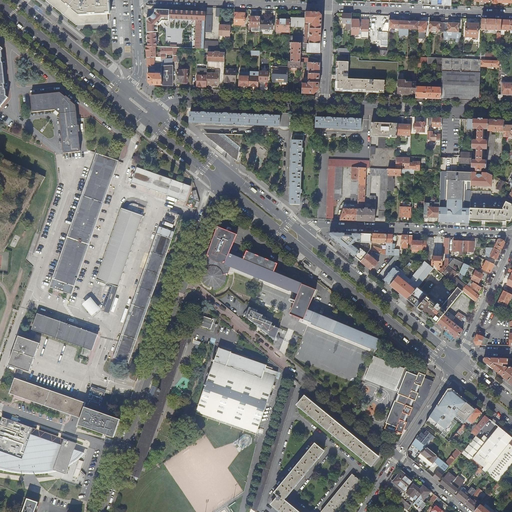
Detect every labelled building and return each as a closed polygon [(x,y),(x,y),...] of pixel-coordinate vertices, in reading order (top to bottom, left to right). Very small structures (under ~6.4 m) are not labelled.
[(49,0),(74,20),(78,23),(108,21),(107,13),(111,13),(109,0),(49,0)] [(146,18),(148,46),(155,46),(157,46),(156,32),(158,32),(158,25),(162,21),(169,21),(169,19),(195,20),(194,48),(204,48),(205,41),(205,32),(206,11),(201,11),(156,9),(155,13),(154,15),(151,17),(150,18),(146,18)] [(306,12),(306,19),(305,23),(312,23),(312,26),(310,25),(310,27),(309,27),(309,30),(310,30),(310,43),(321,44),(322,15),(319,13),(306,12)] [(245,13),(235,13),(234,24),(245,25),(245,20),(247,20),(247,18),(245,18),(245,13)] [(351,29),(352,19),(352,14),(343,13),(342,23),(346,24),(346,29),(351,29)] [(252,31),(260,32),(260,29),(260,20),(260,17),(251,17),(250,27),(252,27),(252,31)] [(436,31),(444,32),(444,23),(445,18),(440,17),(440,23),(429,22),(429,33),(436,33),(436,31)] [(290,26),(305,27),(305,25),(305,23),(306,19),(291,18),(291,20),(290,26)] [(352,19),(351,29),(351,35),(361,35),(361,38),(369,39),(369,20),(362,20),(362,21),(362,22),(359,22),(359,21),(359,19),(352,19)] [(481,30),(501,31),(501,30),(501,20),(482,19),(481,30)] [(274,20),(260,20),(260,29),(273,29),(274,20)] [(290,32),(290,26),(291,20),(281,20),(278,20),(277,31),(290,32)] [(501,30),(510,30),(511,20),(501,20),(501,30)] [(389,29),(399,29),(399,21),(389,21),(389,29)] [(399,29),(409,29),(409,21),(399,21),(399,29)] [(409,29),(419,30),(419,22),(409,21),(409,29)] [(419,22),(419,30),(419,38),(425,39),(425,32),(427,32),(427,22),(419,22)] [(459,23),(444,23),(444,32),(444,36),(444,40),(450,40),(450,38),(461,39),(461,33),(459,33),(459,23)] [(478,24),(466,24),(466,37),(478,38),(478,24)] [(231,25),(219,25),(219,35),(230,36),(231,25)] [(321,44),(310,43),(307,43),(305,43),(290,42),(289,52),(289,61),(304,62),(308,62),(308,60),(300,59),(301,45),(302,45),(302,47),(307,47),(307,52),(320,53),(321,44)] [(155,46),(148,46),(147,46),(147,57),(154,57),(156,57),(155,46)] [(163,85),(173,86),(173,61),(173,58),(167,59),(166,59),(166,54),(167,54),(173,54),(173,47),(171,47),(168,47),(168,48),(161,49),(161,52),(162,59),(161,59),(162,70),(162,74),(163,85)] [(215,52),(208,52),(208,53),(208,61),(225,62),(225,49),(222,49),(222,53),(221,53),(220,52),(216,52),(215,52)] [(486,52),(486,60),(491,60),(491,58),(496,58),(496,53),(486,52)] [(442,73),(480,75),(481,67),(481,60),(480,60),(478,60),(461,59),(446,59),(443,59),(443,64),(442,73)] [(304,62),(289,61),(289,67),(289,70),(303,71),(303,70),(304,62)] [(303,70),(303,71),(303,76),(306,77),(306,75),(309,75),(309,81),(308,80),(307,82),(309,82),(309,84),(303,84),(303,93),(315,94),(319,90),(320,63),(308,62),(308,67),(309,67),(309,73),(306,73),(306,70),(303,70)] [(385,82),(348,80),(349,62),(339,62),(339,69),(338,69),(337,82),(339,82),(338,89),(343,90),(343,91),(354,91),(354,90),(366,90),(366,91),(380,92),(380,91),(385,91),(385,82)] [(272,83),(288,84),(289,70),(289,67),(273,66),(272,83)] [(151,85),(163,85),(162,74),(155,74),(155,68),(148,69),(149,82),(151,85)] [(207,85),(207,73),(207,69),(197,68),(197,75),(198,75),(197,86),(207,87),(207,85)] [(188,70),(178,69),(178,82),(183,82),(183,84),(187,84),(188,83),(188,70)] [(236,82),(237,69),(230,69),(230,71),(224,71),(224,81),(224,83),(230,83),(230,82),(236,82)] [(262,72),(259,71),(259,82),(268,82),(269,72),(266,72),(266,70),(262,70),(262,72)] [(249,71),(249,73),(249,86),(259,87),(259,82),(259,71),(249,71)] [(239,86),(249,86),(249,73),(240,72),(239,86)] [(219,73),(207,73),(207,85),(212,85),(219,85),(219,73)] [(480,75),(442,73),(442,88),(441,99),(455,100),(479,101),(480,92),(480,75)] [(417,87),(417,84),(406,83),(406,81),(398,81),(398,94),(408,94),(408,95),(416,95),(417,87)] [(498,95),(498,102),(502,102),(503,95),(511,95),(511,82),(502,82),(501,95),(498,95)] [(428,99),(441,99),(442,88),(417,87),(416,95),(416,98),(428,99)] [(56,110),(59,113),(60,113),(63,153),(80,151),(78,132),(79,132),(79,125),(77,125),(75,105),(70,101),(71,100),(66,96),(65,97),(60,94),(30,96),(32,112),(55,110),(56,110)] [(280,126),(280,116),(269,116),(269,115),(266,115),(266,116),(247,115),(247,114),(243,114),(243,115),(228,114),(228,113),(224,113),(224,114),(205,113),(205,112),(202,112),(202,113),(191,113),(190,122),(280,126)] [(280,116),(280,126),(289,126),(290,115),(280,114),(280,116)] [(328,118),(317,118),(316,127),(361,129),(362,120),(354,119),(354,118),(350,118),(350,119),(331,118),(331,117),(328,117),(328,118)] [(434,127),(442,127),(442,118),(436,118),(433,118),(433,128),(434,128),(434,127)] [(477,160),(472,160),(471,164),(471,168),(474,168),(476,170),(476,171),(481,171),(481,170),(483,168),(486,168),(487,162),(487,160),(482,160),(482,157),(484,157),(484,149),(487,150),(487,143),(487,140),(485,140),(485,129),(488,130),(488,120),(481,120),(473,119),(473,129),(478,129),(478,131),(477,132),(477,133),(478,134),(477,140),(472,139),(472,149),(477,149),(477,155),(476,156),(476,157),(477,158),(477,160)] [(497,120),(488,120),(488,130),(488,131),(487,140),(487,143),(487,150),(487,160),(487,162),(494,162),(495,135),(492,135),(492,131),(504,132),(504,126),(504,121),(497,120)] [(425,133),(425,123),(420,122),(420,123),(417,123),(417,124),(414,124),(414,129),(417,129),(417,132),(425,133)] [(371,135),(397,136),(398,124),(372,123),(371,135)] [(411,125),(398,124),(397,136),(411,136),(411,125)] [(428,140),(427,140),(427,150),(430,151),(430,143),(429,142),(429,141),(429,140),(431,140),(436,140),(436,141),(440,141),(440,135),(437,134),(437,135),(433,134),(433,132),(428,132),(428,140)] [(240,147),(224,134),(203,133),(208,137),(229,154),(237,161),(239,152),(240,147)] [(243,134),(224,134),(240,147),(243,134)] [(371,168),(388,169),(396,169),(396,157),(397,149),(385,149),(386,138),(379,137),(379,149),(370,148),(370,161),(370,168),(371,168)] [(302,141),(294,140),(293,140),(290,204),(300,204),(300,196),(300,193),(302,193),(302,189),(301,189),(301,171),(302,171),(302,167),(301,167),(302,152),(303,152),(303,148),(302,148),(302,146),(302,141)] [(471,164),(472,160),(472,149),(460,149),(459,157),(459,163),(471,164)] [(119,161),(97,153),(50,287),(72,295),(119,161)] [(409,170),(410,163),(410,158),(396,157),(396,169),(401,169),(401,163),(405,164),(404,170),(409,170)] [(471,185),(472,173),(471,172),(459,172),(459,163),(459,157),(451,157),(451,159),(440,158),(440,171),(441,171),(439,208),(439,218),(439,222),(470,223),(470,220),(470,208),(471,185)] [(342,167),(353,167),(360,168),(366,168),(370,168),(370,161),(329,159),(326,219),(333,220),(334,200),(335,167),(342,167)] [(409,170),(414,170),(419,170),(420,162),(415,162),(415,163),(410,163),(409,170)] [(191,186),(138,167),(132,183),(185,202),(191,186)] [(358,205),(360,168),(353,167),(351,205),(358,205)] [(358,205),(358,209),(357,221),(375,221),(375,210),(368,210),(368,209),(365,208),(365,209),(363,209),(363,202),(365,202),(366,168),(360,168),(358,205)] [(388,169),(371,168),(371,173),(371,175),(381,176),(380,200),(382,200),(381,211),(379,210),(379,218),(386,218),(387,191),(388,169)] [(401,175),(401,173),(401,169),(396,169),(388,169),(387,191),(394,191),(394,179),(392,179),(392,175),(401,175)] [(491,186),(492,176),(487,173),(486,173),(482,173),(482,177),(481,177),(481,176),(480,175),(478,175),(477,176),(477,177),(476,177),(476,173),(472,173),(471,185),(491,186)] [(497,188),(501,190),(505,182),(501,180),(500,183),(499,183),(497,188)] [(411,203),(400,202),(400,217),(410,217),(411,203)] [(503,210),(470,208),(470,220),(506,222),(507,221),(510,221),(511,217),(511,204),(506,202),(503,209),(503,210)] [(428,217),(439,218),(439,208),(429,207),(428,217)] [(118,287),(144,216),(122,208),(97,279),(118,287)] [(340,220),(357,221),(358,209),(344,209),(340,220)] [(373,348),(377,350),(380,341),(371,337),(373,333),(327,314),(325,318),(308,311),(316,290),(284,277),(285,273),(275,270),(277,264),(247,252),(245,257),(231,252),(238,234),(218,226),(203,266),(206,269),(204,271),(203,273),(202,276),(202,278),(203,281),(204,283),(206,285),(209,286),(212,287),(214,287),(214,290),(217,289),(220,288),(223,285),(225,282),(226,279),(226,275),(229,274),(232,267),(290,291),(290,290),(298,293),(290,314),(312,323),(312,324),(372,349),(373,348)] [(129,363),(175,233),(159,228),(114,357),(129,363)] [(330,232),(329,236),(361,262),(368,254),(361,249),(359,252),(352,246),(356,241),(361,242),(372,243),(372,234),(330,232)] [(372,243),(387,243),(387,234),(372,234),(372,243)] [(387,255),(395,256),(395,249),(395,244),(390,244),(390,243),(392,243),(393,235),(387,234),(387,243),(387,255)] [(412,241),(413,236),(408,235),(408,245),(412,245),(412,251),(414,251),(414,250),(426,250),(427,241),(412,241)] [(500,252),(505,243),(504,241),(501,240),(499,239),(494,249),(500,252)] [(459,255),(463,255),(463,252),(463,242),(453,241),(453,251),(459,251),(459,255)] [(474,242),(463,242),(463,252),(474,252),(474,242)] [(497,259),(500,252),(494,249),(493,248),(491,248),(489,252),(492,254),(491,255),(491,256),(497,259)] [(477,253),(476,256),(480,258),(487,261),(488,258),(484,256),(477,253)] [(372,258),(368,254),(361,262),(371,270),(374,266),(375,267),(378,263),(374,259),(375,258),(373,256),(372,258)] [(399,256),(395,256),(388,264),(392,266),(401,256),(399,256)] [(437,268),(437,270),(442,274),(449,265),(449,259),(445,258),(445,265),(442,268),(440,268),(440,265),(442,266),(443,257),(433,256),(432,265),(436,265),(436,268),(437,268)] [(462,267),(460,273),(461,274),(465,276),(469,266),(463,263),(454,259),(449,265),(456,270),(457,269),(456,268),(453,266),(455,263),(462,267)] [(494,265),(487,261),(483,269),(490,273),(494,265)] [(433,268),(425,262),(413,276),(422,283),(433,268)] [(401,273),(394,267),(388,274),(385,277),(383,280),(390,286),(398,276),(401,273)] [(450,281),(458,287),(462,291),(476,302),(479,296),(473,291),(472,291),(465,285),(464,286),(454,277),(453,278),(449,275),(453,270),(449,267),(444,273),(448,277),(447,278),(451,281),(450,281)] [(488,279),(489,275),(480,271),(477,269),(473,278),(473,279),(479,283),(482,276),(488,279)] [(416,290),(398,276),(390,286),(408,300),(416,290)] [(479,292),(482,288),(474,283),(471,286),(479,292)] [(418,308),(437,323),(448,309),(462,291),(458,287),(441,308),(438,307),(439,305),(438,304),(437,305),(427,297),(428,296),(427,296),(418,308)] [(408,300),(418,308),(427,296),(418,288),(416,290),(408,300)] [(511,294),(504,291),(499,302),(507,306),(511,295),(511,294)] [(257,310),(250,307),(243,315),(275,341),(278,340),(279,339),(279,337),(279,336),(277,335),(279,329),(272,325),(272,323),(265,320),(266,318),(263,316),(263,315),(257,312),(257,310)] [(457,316),(448,309),(437,323),(446,331),(454,338),(456,339),(459,338),(463,330),(458,326),(463,320),(465,322),(466,320),(464,319),(466,317),(460,312),(457,316)] [(86,331),(37,313),(32,329),(43,334),(92,351),(98,335),(91,332),(91,330),(87,328),(86,331)] [(496,326),(500,317),(495,315),(491,323),(496,326)] [(213,323),(215,324),(217,319),(213,318),(212,320),(203,316),(200,326),(211,330),(213,323)] [(28,339),(40,343),(43,334),(32,329),(28,339)] [(456,339),(446,331),(444,334),(446,335),(451,340),(452,341),(454,341),(456,339)] [(179,332),(162,378),(160,377),(149,408),(151,409),(127,479),(133,481),(133,479),(137,481),(138,479),(139,479),(189,336),(179,332)] [(483,333),(479,332),(474,341),(476,345),(487,345),(490,339),(484,337),(481,336),(483,333)] [(18,368),(30,372),(40,343),(28,339),(19,336),(9,365),(18,368)] [(266,365),(231,353),(231,352),(218,348),(214,360),(212,360),(212,362),(213,362),(196,414),(256,435),(278,372),(265,368),(266,365)] [(417,401),(417,399),(424,401),(428,390),(430,391),(434,383),(424,379),(425,376),(412,371),(412,373),(374,358),(365,379),(367,379),(397,391),(396,393),(417,401)] [(511,367),(509,367),(509,368),(506,366),(504,366),(504,367),(503,366),(503,364),(511,364),(511,358),(485,358),(484,361),(511,383),(511,367)] [(30,372),(18,368),(14,379),(26,383),(30,372)] [(9,394),(74,416),(76,417),(81,418),(78,425),(114,437),(120,419),(84,407),(86,403),(79,400),(26,383),(14,379),(9,394)] [(289,387),(251,509),(254,511),(257,511),(296,389),(289,387)] [(106,393),(92,388),(87,401),(101,406),(106,393)] [(476,409),(452,389),(448,389),(426,424),(441,436),(455,418),(463,424),(476,409)] [(342,427),(305,396),(298,405),(371,466),(379,457),(342,427)] [(481,412),(476,409),(463,424),(451,440),(454,442),(455,443),(467,427),(466,426),(468,423),(469,423),(471,421),(472,423),(481,412)] [(471,432),(476,436),(489,419),(485,416),(471,432)] [(0,467),(2,468),(16,471),(25,472),(34,472),(43,472),(53,470),(66,475),(69,464),(73,463),(78,461),(81,458),(83,454),(74,451),(77,445),(64,440),(62,446),(31,435),(33,429),(2,417),(0,424),(0,467)] [(483,470),(486,473),(489,475),(498,482),(511,465),(511,437),(498,427),(497,428),(497,429),(488,439),(471,461),(476,465),(479,468),(483,470)] [(433,435),(427,431),(425,434),(422,432),(419,436),(418,436),(416,438),(425,446),(428,442),(427,441),(433,435)] [(426,447),(434,436),(433,435),(427,441),(428,442),(425,446),(426,447)] [(476,436),(462,453),(471,460),(471,461),(488,439),(484,436),(483,436),(480,439),(476,436)] [(436,455),(426,447),(425,446),(416,438),(412,444),(422,452),(429,457),(427,459),(433,463),(434,462),(446,471),(450,466),(446,463),(436,455)] [(298,511),(284,500),(324,451),(315,444),(274,493),(277,495),(276,496),(277,497),(271,504),(280,511),(298,511)] [(450,466),(461,452),(457,449),(446,463),(450,466)] [(431,466),(433,463),(427,459),(429,457),(422,452),(419,456),(431,466)] [(475,473),(479,468),(476,465),(471,471),(474,474),(475,473)] [(393,482),(405,492),(413,481),(401,471),(393,482)] [(437,472),(433,477),(438,481),(442,476),(437,472)] [(449,472),(440,483),(447,489),(456,478),(449,472)] [(339,511),(363,483),(353,475),(322,511),(339,511)] [(456,478),(447,489),(454,494),(465,481),(458,476),(456,478)] [(416,501),(427,488),(423,485),(420,489),(414,484),(406,493),(416,501)] [(419,507),(431,492),(427,488),(416,501),(414,503),(419,507)] [(461,491),(456,496),(466,504),(470,498),(476,491),(472,488),(468,493),(469,493),(468,495),(466,492),(465,494),(461,491)] [(473,496),(476,498),(478,496),(482,491),(479,489),(473,496)] [(492,494),(490,493),(484,500),(485,502),(492,494)] [(400,497),(397,502),(408,511),(412,506),(400,497)] [(27,498),(22,511),(34,511),(38,502),(27,498)] [(473,501),(470,498),(466,504),(475,511),(479,506),(475,503),(477,502),(475,500),(473,501)]
